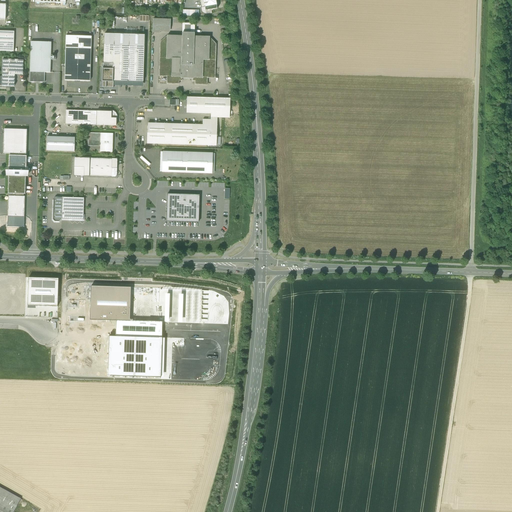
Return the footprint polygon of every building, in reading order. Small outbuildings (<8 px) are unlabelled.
[(205,7),(206,11),(217,9),(215,0),(203,0),(204,5),(205,7)] [(153,33),(160,33),(160,29),(170,29),(171,20),(153,19),(153,33)] [(182,33),(183,33),(194,33),(195,33),(195,24),(183,23),(182,33)] [(14,32),(0,31),(0,51),(14,52),(14,32)] [(167,36),(167,37),(167,59),(172,59),(172,77),(181,77),(181,78),(182,78),(192,79),(193,79),(193,78),(203,78),(203,60),(209,60),(210,38),(210,37),(194,37),(194,33),(183,33),(183,36),(167,36)] [(105,34),(104,45),(144,46),(145,35),(142,35),(139,35),(105,34)] [(66,36),(66,48),(91,49),(92,37),(66,36)] [(182,81),(182,78),(181,78),(181,77),(172,77),(172,59),(167,59),(167,37),(166,37),(160,42),(159,77),(167,77),(167,79),(165,79),(164,79),(165,81),(167,81),(167,84),(179,84),(179,81),(182,81)] [(211,38),(210,38),(209,60),(203,60),(203,78),(193,78),(193,79),(192,79),(192,81),(195,81),(195,85),(207,85),(207,78),(215,79),(216,44),(211,38)] [(50,73),(51,60),(51,55),(51,42),(31,42),(30,72),(45,73),(50,73)] [(104,45),(104,69),(113,69),(113,81),(114,81),(143,82),(144,46),(104,45)] [(66,48),(65,72),(90,73),(91,49),(66,48)] [(15,75),(23,75),(23,60),(3,59),(2,74),(15,75)] [(113,82),(113,81),(113,69),(104,69),(103,69),(102,82),(103,82),(106,82),(106,83),(109,83),(109,82),(113,82)] [(45,83),(45,73),(30,72),(30,82),(36,82),(36,81),(39,82),(39,83),(45,83)] [(90,81),(90,73),(65,72),(65,80),(90,81)] [(2,86),(6,86),(10,87),(15,87),(15,75),(2,74),(2,81),(2,86)] [(187,113),(199,114),(200,98),(187,97),(187,113)] [(230,99),(200,98),(199,114),(211,114),(230,115),(230,99)] [(65,124),(96,125),(97,111),(66,110),(65,124)] [(116,126),(117,119),(117,118),(112,118),(112,112),(97,111),(96,125),(116,126)] [(208,146),(208,135),(209,125),(203,125),(148,123),(147,144),(208,146)] [(211,125),(209,125),(208,135),(212,135),(212,134),(217,134),(217,125),(211,125)] [(10,154),(10,156),(25,156),(25,154),(26,154),(27,130),(25,130),(4,129),(3,153),(10,154)] [(88,145),(100,146),(101,133),(88,133),(88,145)] [(100,152),(113,152),(113,134),(101,133),(100,146),(100,152)] [(208,146),(217,146),(217,145),(217,137),(217,134),(212,134),(212,135),(208,135),(208,146)] [(75,138),(47,137),(47,151),(75,152),(75,138)] [(162,172),(212,174),(213,154),(213,153),(163,152),(162,172)] [(9,156),(9,171),(26,171),(26,169),(26,168),(27,156),(25,156),(10,156),(9,156)] [(104,177),(115,178),(117,176),(117,163),(117,159),(75,158),(74,176),(104,177)] [(8,194),(10,194),(24,194),(25,194),(25,193),(26,176),(9,176),(8,194)] [(24,196),(24,194),(10,194),(10,196),(9,196),(8,216),(24,217),(25,197),(24,196)] [(200,195),(168,194),(167,221),(199,223),(200,195)] [(59,222),(62,219),(62,198),(58,198),(58,197),(56,197),(54,199),(54,207),(52,209),(53,210),(53,220),(55,222),(59,222)] [(62,198),(62,219),(83,220),(84,198),(62,198)] [(0,275),(0,311),(22,312),(23,276),(0,275)] [(29,278),(28,306),(36,306),(58,307),(59,279),(29,278)] [(90,320),(116,321),(130,321),(131,287),(91,286),(90,320)] [(116,321),(116,337),(162,338),(162,322),(130,321),(116,321)] [(162,338),(116,337),(109,336),(108,376),(161,378),(162,338)] [(42,351),(0,349),(0,371),(42,373),(42,351)] [(0,511),(13,511),(21,499),(0,487),(0,511)]
